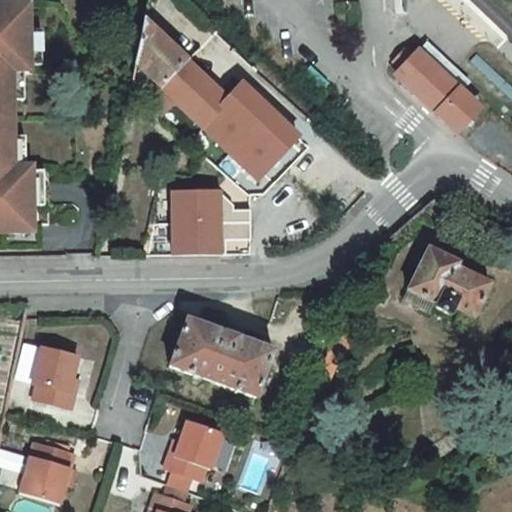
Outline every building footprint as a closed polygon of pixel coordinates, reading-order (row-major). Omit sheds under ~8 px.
[(0,6),(0,234),(33,234),(33,206),(32,172),(32,166),(25,167),(14,167),(14,138),(13,102),(12,73),(23,73),(30,72),(30,67),(29,33),(29,5),(0,6)] [(186,62),(143,21),(134,65),(160,89),(186,62)] [(41,67),(40,32),(29,33),(30,67),(41,67)] [(242,85),(257,72),(215,32),(186,62),(226,100),(241,85),(242,85)] [(420,55),(458,90),(465,83),(427,48),(420,55)] [(413,57),(405,50),(394,62),(401,69),(413,57)] [(478,109),(458,90),(420,55),(417,52),(413,57),(401,69),(396,74),(402,80),(428,104),(454,129),(456,131),(478,109)] [(160,89),(175,104),(258,182),(298,138),(242,85),(241,85),(226,100),(186,62),(160,89)] [(330,83),(311,63),(301,73),(319,93),(330,83)] [(23,102),(23,73),(12,73),(13,102),(23,102)] [(152,108),(162,118),(175,104),(160,89),(152,108)] [(25,167),(24,138),(14,138),(14,167),(25,167)] [(44,206),(43,172),(32,172),(33,206),(44,206)] [(218,194),(172,194),(172,225),(249,224),(249,212),(232,212),(232,207),(225,200),(218,200),(218,194)] [(172,225),(173,257),(219,256),(219,242),(250,241),(249,224),(172,225)] [(453,310),(473,319),(490,285),(456,269),(458,264),(428,250),(407,292),(436,306),(434,309),(450,316),(453,310)] [(407,292),(403,300),(432,315),(434,309),(436,306),(407,292)] [(273,352),(186,320),(169,367),(256,399),(273,352)] [(335,332),(315,383),(327,388),(335,368),(343,370),(354,340),(335,332)] [(37,387),(33,401),(70,411),(74,395),(68,393),(72,380),(78,358),(42,349),(32,386),(37,387)] [(78,382),(72,380),(68,393),(74,395),(78,382)] [(170,456),(164,471),(171,473),(192,480),(200,483),(205,469),(210,471),(222,435),(187,423),(180,443),(175,458),(170,456)] [(175,442),(170,456),(175,458),(180,443),(175,442)] [(34,444),(19,494),(60,506),(65,487),(70,469),(75,455),(34,444)] [(76,472),(70,469),(65,487),(71,489),(76,472)] [(192,480),(171,473),(166,486),(187,494),(192,480)] [(187,494),(166,486),(162,496),(184,504),(187,494)] [(187,511),(189,506),(184,504),(162,496),(156,494),(150,510),(154,511),(187,511)]
